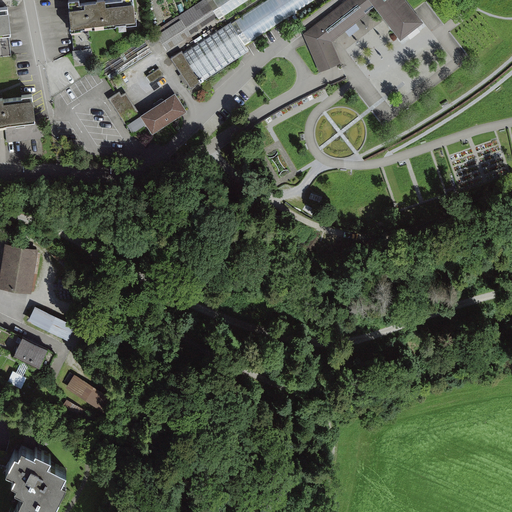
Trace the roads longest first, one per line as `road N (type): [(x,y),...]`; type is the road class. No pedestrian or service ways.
road 1 (track): [(320,511),(334,444),(323,413),(190,341),(127,294),(86,248)]
road 2 (residential): [(340,0),(227,92),(153,167)]
road 3 (track): [(511,292),(379,336),(327,344)]
road 4 (track): [(160,290),(240,324),(327,344)]
road 5 (residential): [(0,174),(133,174),(153,167)]
